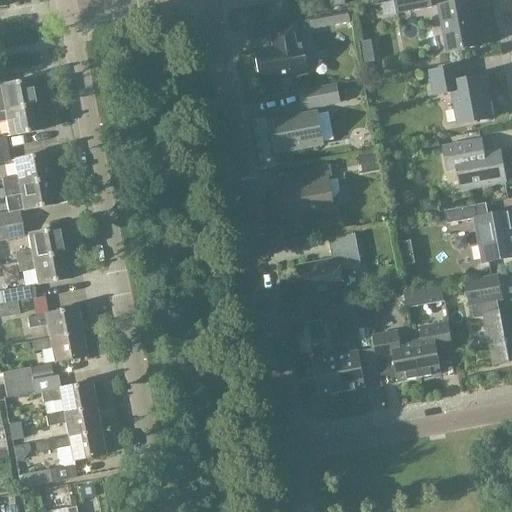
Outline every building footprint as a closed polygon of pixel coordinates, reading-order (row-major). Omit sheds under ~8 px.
[(429,0),(400,0),(393,1),(396,15),(431,8),(429,0)] [(470,0),(439,6),(447,52),(479,46),(470,0)] [(309,20),(311,29),(349,22),(347,12),(309,20)] [(273,48),(256,51),(262,82),(307,74),(301,42),(298,43),(295,23),(270,28),(273,48)] [(456,67),(429,72),(433,96),(451,92),(457,125),(491,118),(488,100),(485,100),(483,91),(487,91),(485,76),(459,81),(456,67)] [(0,111),(36,104),(31,78),(4,84),(2,78),(0,78),(0,111)] [(336,86),(299,93),(302,110),(339,103),(336,86)] [(36,104),(0,111),(0,121),(5,121),(8,136),(41,129),(36,104)] [(316,113),(269,122),(275,154),(322,145),(316,113)] [(505,182),(499,150),(482,153),(480,140),(443,147),(447,172),(457,170),(460,190),(505,182)] [(0,162),(8,161),(6,149),(0,149),(0,162)] [(2,188),(51,179),(46,153),(12,159),(15,175),(0,178),(2,188)] [(291,187),(282,189),(287,218),(315,213),(317,220),(335,217),(328,181),(332,180),(330,165),(289,173),(291,187)] [(18,211),(22,210),(55,204),(51,179),(2,188),(7,212),(0,213),(0,226),(20,223),(18,211)] [(447,224),(463,221),(474,219),(482,263),(511,257),(511,240),(511,241),(509,227),(511,226),(511,221),(510,212),(487,216),(485,204),(444,211),(447,224)] [(0,241),(23,237),(20,223),(0,226),(0,241)] [(17,263),(65,254),(60,229),(26,235),(29,251),(15,254),(17,263)] [(332,261),(296,267),(302,299),(344,291),(340,271),(361,268),(354,233),(328,238),(332,261)] [(65,254),(17,263),(18,273),(33,270),(36,285),(70,279),(65,254)] [(438,290),(458,290),(457,276),(437,277),(438,290)] [(497,276),(465,282),(469,306),(471,306),(474,319),(484,317),(493,365),(511,361),(511,310),(495,314),(493,302),(501,300),(497,276)] [(3,304),(16,302),(34,298),(32,285),(1,291),(3,304)] [(365,301),(354,302),(358,323),(368,321),(365,301)] [(0,305),(0,318),(18,315),(16,302),(3,304),(0,305)] [(329,318),(327,307),(305,311),(307,324),(329,319),(329,318)] [(48,338),(80,332),(75,308),(26,318),(28,329),(46,325),(48,338)] [(419,378),(441,374),(436,350),(452,347),(448,323),(419,328),(421,340),(412,342),(419,378)] [(30,342),(32,352),(50,349),(53,363),(84,357),(80,332),(48,338),(30,342)] [(419,378),(412,342),(399,344),(397,332),(372,336),(376,360),(392,357),(397,383),(419,378)] [(321,397),(343,393),(336,356),(323,358),(321,346),(312,348),(321,397)] [(336,356),(343,393),(365,389),(358,352),(336,356)] [(4,385),(31,381),(29,368),(1,374),(4,385)] [(94,407),(90,383),(60,389),(60,390),(59,390),(57,376),(31,381),(4,385),(6,399),(33,393),(34,395),(40,394),(42,403),(59,400),(62,413),(94,407)] [(66,437),(98,431),(94,407),(62,413),(44,416),(46,427),(64,424),(66,437)] [(13,426),(33,420),(30,410),(10,415),(13,426)] [(66,437),(34,443),(36,453),(55,449),(58,464),(64,467),(73,466),(72,461),(103,455),(98,431),(66,437)] [(23,488),(50,483),(48,470),(21,475),(23,488)]
